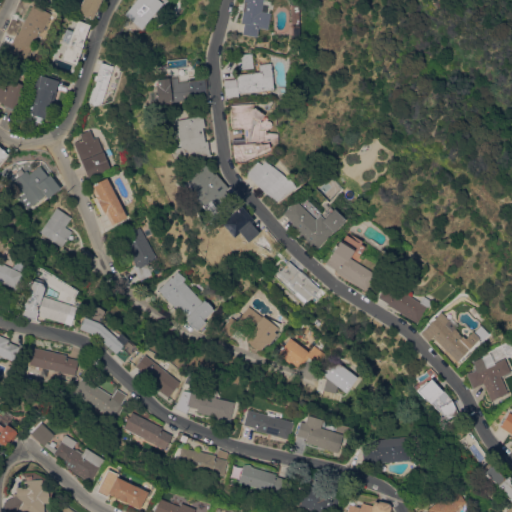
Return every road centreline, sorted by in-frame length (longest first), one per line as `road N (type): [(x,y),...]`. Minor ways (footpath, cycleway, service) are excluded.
road 1 (residential): [(0,472),(11,454),(32,448),(111,511),(488,443),(468,404),(417,343),(320,276),(226,175),(213,57),(224,0)]
road 2 (residential): [(401,511),(351,471),(286,462),(230,442),(137,389),(107,360),(55,332),(0,318)]
road 3 (residential): [(318,382),(186,333),(120,288),(53,139)]
road 4 (residential): [(112,0),(64,126),(31,148),(0,138)]
